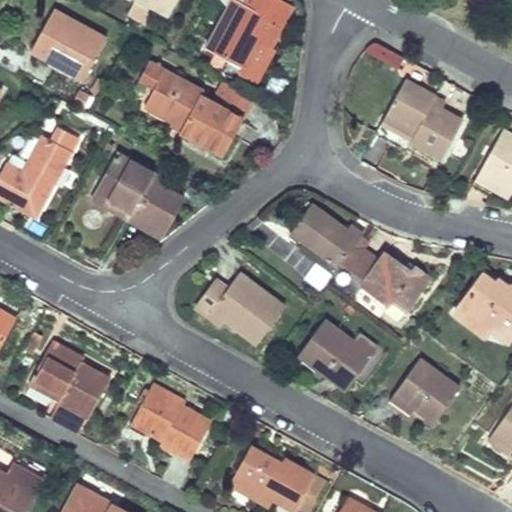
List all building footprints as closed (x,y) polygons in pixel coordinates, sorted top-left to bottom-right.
[(144,0),(167,12),(173,0),(144,0)] [(238,0),(230,0),(205,46),(246,68),(260,43),(272,19),(281,24),(291,4),(284,0),(253,0),(250,6),(238,0)] [(53,8),(30,49),(83,79),(106,37),(53,8)] [(272,19),(260,43),(268,47),(281,24),(272,19)] [(153,89),(143,107),(173,123),(176,119),(184,123),(180,131),(223,155),(254,97),(222,80),(211,98),(202,93),(204,89),(151,60),(139,81),(153,89)] [(405,78),(386,112),(417,128),(410,140),(442,157),(462,119),(440,108),(431,103),(435,95),(405,78)] [(435,95),(431,103),(440,108),(444,100),(435,95)] [(386,112),(379,124),(410,140),(417,128),(386,112)] [(173,123),(171,127),(180,131),(184,123),(176,119),(173,123)] [(5,161),(0,170),(0,196),(35,216),(79,138),(59,125),(51,139),(41,134),(22,171),(5,161)] [(511,134),(502,129),(482,166),(498,174),(494,179),(510,187),(511,188),(511,134)] [(116,151),(95,190),(131,211),(128,217),(162,236),(183,197),(156,182),(149,178),(153,171),(116,151)] [(482,166),(475,177),(506,194),(510,187),(494,179),(498,174),(482,166)] [(153,171),(149,178),(156,182),(160,175),(153,171)] [(95,190),(90,197),(128,217),(131,211),(95,190)] [(311,203),(291,230),(299,237),(339,265),(361,233),(349,224),(347,228),(311,203)] [(299,237),(294,244),(333,273),(339,265),(299,237)] [(384,250),(360,283),(387,304),(392,298),(406,309),(431,276),(415,264),(410,272),(398,262),(399,261),(384,250)] [(211,282),(195,305),(208,314),(212,309),(224,318),(257,343),(284,306),(237,272),(223,292),(211,282)] [(483,273),(453,311),(468,323),(475,314),(490,326),(502,335),(511,321),(511,293),(509,298),(502,292),(508,285),(498,277),(494,282),(483,273)] [(511,288),(508,285),(502,292),(509,298),(511,293),(511,288)] [(0,342),(15,316),(0,307),(0,342)] [(212,309),(208,314),(220,323),(224,318),(212,309)] [(475,314),(468,323),(483,335),(490,326),(475,314)] [(324,318),(299,353),(345,388),(371,354),(353,341),(324,318)] [(511,321),(502,335),(507,339),(511,332),(511,321)] [(358,335),(353,341),(371,354),(375,348),(358,335)] [(52,339),(32,376),(57,389),(58,386),(64,389),(58,400),(88,416),(109,379),(80,363),(83,357),(52,339)] [(420,358),(394,392),(415,408),(434,421),(459,387),(420,358)] [(32,376),(28,383),(58,400),(64,389),(58,386),(57,389),(32,376)] [(152,382),(134,415),(165,433),(162,439),(161,441),(190,458),(211,421),(182,405),(185,400),(152,382)] [(394,392),(387,400),(409,415),(415,408),(394,392)] [(511,405),(491,433),(511,448),(511,453),(511,455),(511,405)] [(134,415),(131,422),(162,439),(165,433),(134,415)] [(511,448),(491,433),(487,438),(511,455),(511,453),(511,448)] [(251,444),(234,474),(270,495),(294,508),(314,474),(284,458),(282,462),(273,457),(251,444)] [(276,453),(273,457),(282,462),(284,458),(276,453)] [(0,470),(0,511),(23,511),(42,478),(12,461),(5,473),(0,470)] [(234,474),(230,483),(265,503),(270,495),(234,474)] [(128,511),(79,485),(63,511),(128,511)] [(337,511),(377,511),(347,495),(337,511)]
